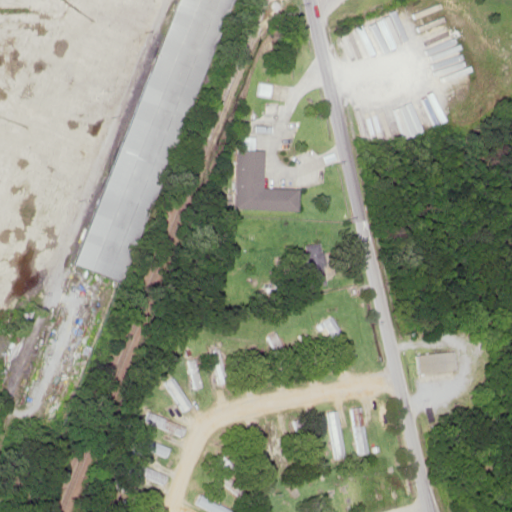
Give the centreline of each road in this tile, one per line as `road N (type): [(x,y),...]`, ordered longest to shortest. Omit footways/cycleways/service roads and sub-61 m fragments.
road 1 (tertiary): [(431,511),(312,0)]
road 2 (residential): [(398,375),(256,404),(187,433),(155,511)]
